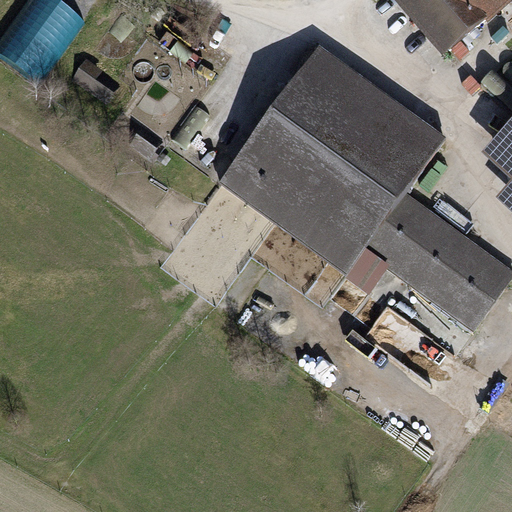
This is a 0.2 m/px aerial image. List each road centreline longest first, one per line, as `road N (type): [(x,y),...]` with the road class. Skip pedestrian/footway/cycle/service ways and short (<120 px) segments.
road 1 (track): [(296,21),(458,139),(476,214),(511,251)]
road 2 (track): [(296,21),(197,157)]
